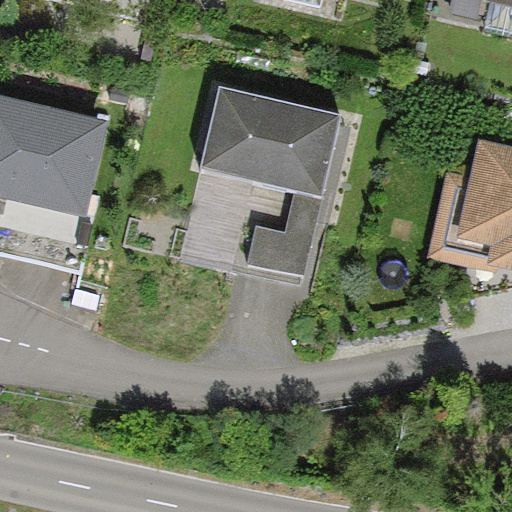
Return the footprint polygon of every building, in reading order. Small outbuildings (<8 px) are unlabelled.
[(291,0),(325,10),(327,0),(291,0)] [(511,12),(496,9),(491,24),(511,29),(511,12)] [(344,117),(221,91),(203,173),(326,200),(344,117)] [(103,129),(0,105),(0,195),(83,214),(103,129)] [(511,152),(486,146),(460,256),(511,267),(511,152)]
